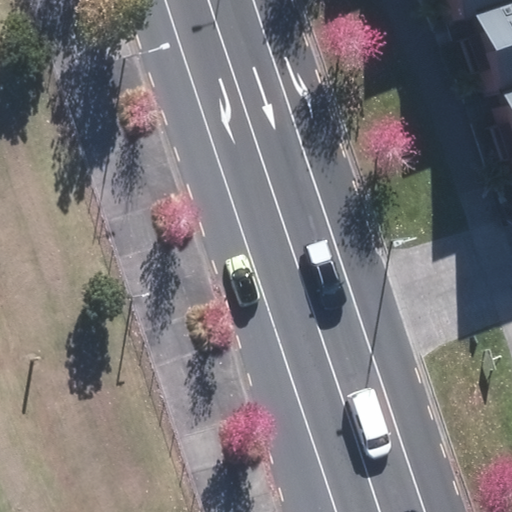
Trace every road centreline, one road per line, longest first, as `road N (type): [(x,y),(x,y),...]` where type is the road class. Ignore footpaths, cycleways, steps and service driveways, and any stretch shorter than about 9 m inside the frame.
road 1 (secondary): [(306,343),(190,0)]
road 2 (residential): [(511,262),(306,343)]
road 3 (secondary): [(363,511),(306,343)]
